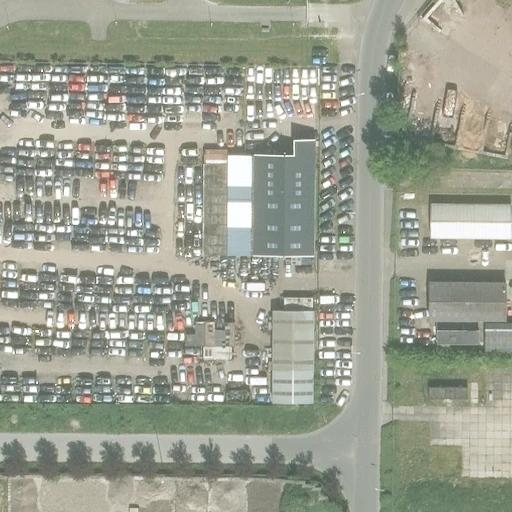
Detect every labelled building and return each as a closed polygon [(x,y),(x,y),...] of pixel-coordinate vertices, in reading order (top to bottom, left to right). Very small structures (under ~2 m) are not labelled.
[(314,256),(315,156),(315,140),(296,140),(292,144),(292,155),(253,155),(253,156),(227,156),(227,165),(205,164),(203,255),(228,255),(314,256)] [(511,206),(431,205),(431,238),(511,239),(511,206)] [(506,283),(430,282),(430,320),(506,321),(506,283)] [(313,404),(314,311),(273,311),(272,403),(313,404)] [(486,354),(511,353),(511,323),(486,323),(486,354)] [(479,331),(438,331),(438,345),(441,345),(441,355),(449,355),(449,345),(479,345),(479,331)] [(468,388),(429,387),(429,400),(468,400),(468,388)]
